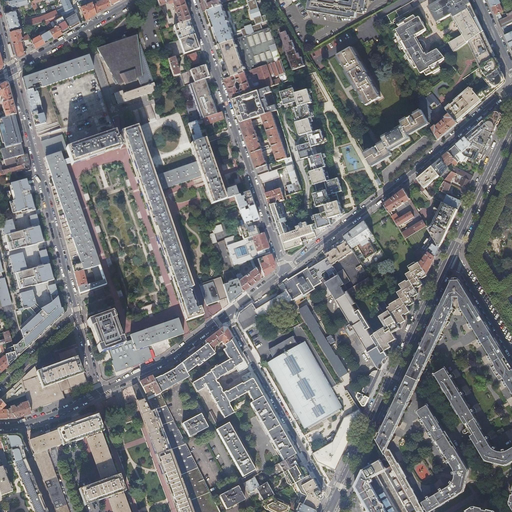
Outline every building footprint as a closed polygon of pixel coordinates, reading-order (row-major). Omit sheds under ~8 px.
[(20,6),(17,0),(8,0),(4,1),(7,8),(10,7),(11,9),(20,6)] [(30,0),(31,3),(33,8),(37,7),(35,2),(43,0),(30,0)] [(59,0),(63,8),(64,11),(73,8),(69,0),(59,0)] [(96,0),(97,2),(97,3),(93,4),(96,14),(105,9),(111,6),(109,0),(96,0)] [(156,0),(159,6),(160,5),(159,4),(166,0),(171,0),(172,1),(174,6),(172,7),(174,11),(175,11),(177,17),(176,17),(178,22),(187,18),(189,18),(185,7),(182,0),(156,0)] [(199,0),(200,2),(199,3),(201,10),(202,12),(204,11),(208,10),(218,7),(222,5),(220,0),(199,0)] [(350,0),(350,2),(336,0),(309,0),(307,11),(340,17),(341,15),(355,18),(356,13),(364,14),(366,0),(350,0)] [(440,0),(435,3),(435,4),(433,5),(433,4),(428,7),(430,12),(431,12),(432,14),(437,23),(439,21),(451,15),(452,14),(454,16),(452,17),(455,22),(458,28),(461,32),(462,32),(464,34),(462,35),(448,43),(450,46),(451,46),(452,48),(451,49),(453,52),(460,48),(469,41),(482,32),(467,6),(470,4),(468,0),(440,0)] [(487,0),(491,8),(495,16),(497,15),(503,12),(502,8),(500,4),(501,3),(499,0),(487,0)] [(81,7),(86,20),(91,17),(96,14),(93,4),(93,3),(92,3),(81,7)] [(511,6),(511,4),(504,7),(507,12),(506,12),(507,15),(510,13),(511,15),(508,16),(500,20),(498,21),(500,25),(504,35),(505,36),(510,33),(511,32),(511,6)] [(224,11),(222,5),(218,7),(208,10),(219,44),(231,40),(234,39),(232,34),(235,33),(233,27),(230,28),(228,23),(229,22),(229,21),(228,21),(226,18),(229,17),(227,10),(224,11)] [(64,11),(60,13),(61,14),(62,16),(74,11),(73,8),(64,11)] [(15,10),(4,13),(6,21),(9,30),(20,27),(15,10)] [(57,14),(56,10),(40,17),(26,20),(27,26),(34,24),(39,23),(43,22),(44,22),(50,19),(53,18),(58,15),(57,14)] [(64,20),(69,29),(80,23),(75,13),(64,20)] [(415,18),(413,15),(406,19),(400,23),(397,25),(399,28),(395,30),(397,33),(395,35),(397,37),(398,37),(400,42),(399,42),(403,49),(406,55),(410,61),(411,60),(414,65),(413,66),(414,69),(417,67),(420,74),(424,72),(426,76),(432,72),(439,68),(440,68),(438,65),(437,63),(444,59),(445,58),(437,49),(426,55),(425,53),(424,54),(415,38),(416,37),(415,35),(425,29),(426,29),(419,17),(415,18)] [(56,18),(54,19),(58,26),(62,33),(69,29),(64,20),(62,17),(56,19),(56,18)] [(187,18),(178,22),(173,23),(178,37),(192,33),(191,29),(193,29),(192,27),(190,22),(189,23),(187,18)] [(51,20),(50,19),(44,22),(47,27),(49,30),(51,34),(53,38),(62,33),(58,26),(56,27),(55,25),(52,27),(49,21),(51,20)] [(271,30),(270,27),(247,35),(234,39),(231,40),(219,44),(214,46),(216,51),(217,55),(231,61),(234,69),(229,71),(229,72),(224,74),(225,77),(225,79),(238,74),(245,72),(250,71),(251,70),(265,65),(281,60),(277,49),(276,46),(271,30)] [(20,31),(20,28),(9,31),(12,43),(22,41),(25,40),(30,38),(28,35),(22,37),(21,37),(20,32),(20,31)] [(40,35),(45,43),(52,39),(50,34),(51,34),(49,30),(40,35)] [(287,30),(280,33),(292,70),(304,66),(301,57),(300,57),(297,49),(295,49),(292,40),(290,41),(287,30)] [(192,33),(178,37),(180,41),(179,42),(182,52),(199,46),(195,36),(194,32),(192,33)] [(482,33),(482,32),(469,41),(474,52),(481,66),(494,57),(494,56),(488,44),(482,33)] [(484,32),(482,33),(488,44),(494,56),(495,56),(484,32)] [(40,35),(40,34),(31,40),(35,48),(45,43),(40,35)] [(137,45),(137,39),(136,35),(135,35),(136,39),(130,41),(130,39),(129,38),(128,38),(127,37),(126,37),(125,37),(125,36),(124,36),(124,37),(125,37),(124,38),(123,38),(122,39),(104,46),(105,50),(100,52),(97,48),(96,48),(99,52),(102,58),(101,58),(103,62),(104,61),(109,69),(108,70),(110,73),(111,72),(114,78),(112,79),(115,84),(117,83),(118,85),(120,84),(122,90),(114,93),(118,104),(156,91),(154,83),(153,83),(148,66),(143,53),(140,45),(137,45)] [(31,40),(30,38),(25,40),(28,53),(35,48),(31,40)] [(367,41),(364,43),(366,46),(369,45),(377,58),(381,56),(372,40),(368,42),(367,41)] [(22,41),(12,43),(16,56),(20,57),(26,54),(22,41)] [(163,45),(165,49),(168,60),(174,58),(171,49),(169,44),(163,45)] [(352,47),(337,55),(366,105),(373,101),(375,104),(377,103),(375,100),(380,97),(352,47)] [(187,69),(197,65),(195,61),(198,60),(195,50),(186,53),(190,64),(185,66),(186,69),(187,69)] [(231,61),(217,55),(219,61),(220,65),(224,74),(229,72),(229,71),(234,69),(231,61)] [(406,55),(405,56),(408,61),(413,66),(414,65),(411,60),(410,61),(406,55)] [(33,75),(22,78),(24,85),(25,91),(32,89),(35,89),(42,87),(93,70),(88,56),(81,59),(75,60),(60,66),(53,68),(33,75)] [(494,57),(481,66),(479,67),(481,70),(486,77),(486,78),(500,68),(499,67),(495,58),(494,57)] [(174,58),(168,60),(173,76),(174,76),(179,74),(177,68),(178,68),(178,67),(177,67),(174,58)] [(274,73),(275,76),(285,73),(282,64),(281,60),(265,65),(251,70),(250,71),(251,75),(256,74),(258,73),(262,84),(260,85),(260,87),(253,89),(253,90),(251,91),(245,72),(238,74),(225,79),(227,85),(229,89),(232,99),(241,97),(263,89),(270,87),(271,86),(272,86),(280,83),(279,79),(272,81),(270,75),(274,73)] [(205,66),(204,63),(197,65),(187,69),(189,75),(191,74),(193,80),(204,77),(208,75),(205,66)] [(505,80),(505,79),(502,73),(500,68),(486,78),(491,83),(489,85),(485,89),(484,87),(477,93),(478,94),(477,94),(482,99),(488,94),(489,96),(501,86),(504,83),(505,82),(505,81),(505,80)] [(288,81),(285,73),(275,76),(274,73),(270,75),(272,81),(279,79),(280,83),(288,81)] [(179,74),(174,76),(178,88),(184,86),(180,74),(179,74)] [(188,82),(200,117),(216,111),(211,97),(209,93),(207,94),(208,93),(209,93),(209,92),(208,91),(209,91),(204,77),(193,80),(188,82)] [(0,97),(1,97),(2,100),(1,100),(0,102),(3,111),(0,111),(0,118),(14,115),(16,114),(8,84),(4,83),(0,85),(0,97)] [(271,90),(270,87),(263,89),(241,97),(232,99),(236,111),(240,122),(249,119),(258,116),(260,116),(262,115),(268,113),(271,112),(277,110),(275,104),(268,107),(265,96),(265,94),(271,92),(271,90)] [(448,112),(449,113),(454,119),(456,121),(465,113),(482,99),(477,94),(478,94),(477,93),(477,92),(472,87),(471,88),(471,87),(458,98),(445,109),(447,110),(448,112)] [(315,215),(319,228),(325,226),(332,224),(330,218),(343,214),(339,201),(336,193),(342,191),(338,177),(328,181),(324,167),(326,166),(322,153),(314,155),(312,147),(325,143),(321,129),(314,131),(310,118),(312,117),(308,104),(312,102),(308,89),(295,93),(293,88),(280,92),(284,105),(297,101),(299,106),(295,108),(299,121),(296,122),(300,135),(308,133),(310,142),(297,146),(301,159),(309,157),(313,170),(310,171),(314,185),(315,185),(317,193),(314,194),(318,207),(319,207),(321,214),(315,215)] [(42,110),(41,108),(37,109),(36,106),(40,105),(36,92),(34,93),(32,89),(25,91),(31,113),(42,110)] [(418,103),(422,110),(426,118),(428,121),(431,118),(443,107),(442,105),(429,90),(427,92),(417,98),(420,102),(418,103)] [(443,107),(431,118),(434,121),(447,110),(445,109),(443,107)] [(42,110),(31,113),(35,126),(46,123),(42,110)] [(187,121),(194,142),(203,139),(197,122),(203,120),(204,123),(223,116),(221,110),(216,111),(200,117),(187,121)] [(384,141),(364,153),(369,162),(371,166),(392,154),(390,150),(410,138),(408,134),(429,123),(428,121),(426,118),(422,110),(395,125),(398,128),(382,137),(384,141)] [(499,112),(496,110),(485,120),(479,125),(483,129),(485,130),(493,134),(502,115),(499,112)] [(273,118),(271,112),(268,113),(262,115),(278,161),(284,159),(287,158),(285,152),(286,152),(284,148),(280,136),(279,133),(275,121),(274,118),(273,118)] [(432,129),(438,140),(449,131),(453,127),(458,123),(456,121),(454,119),(449,113),(446,117),(446,118),(444,120),(443,119),(441,121),(442,122),(436,127),(435,126),(432,128),(432,129)] [(21,144),(21,143),(22,143),(15,116),(14,116),(14,115),(0,118),(0,149),(1,149),(2,149),(20,144),(21,144)] [(249,119),(240,122),(243,128),(244,134),(248,145),(252,157),(253,159),(256,169),(263,166),(267,165),(266,161),(265,161),(263,153),(264,151),(270,149),(268,145),(263,146),(261,145),(260,143),(259,143),(258,141),(259,140),(255,130),(252,122),(253,122),(252,122),(253,121),(259,118),(258,116),(249,119)] [(468,154),(467,157),(479,163),(482,157),(485,152),(491,139),(493,134),(485,130),(483,129),(479,125),(476,127),(469,133),(467,135),(465,137),(472,146),(471,149),(470,149),(468,153),(468,154)] [(71,163),(66,150),(66,148),(62,135),(42,141),(44,150),(47,156),(45,157),(52,177),(51,177),(54,187),(52,187),(52,188),(60,218),(70,256),(80,293),(98,287),(107,315),(98,319),(91,322),(89,322),(88,320),(87,320),(90,328),(91,327),(90,327),(91,326),(98,345),(97,346),(97,345),(96,346),(99,353),(100,353),(99,351),(108,348),(116,367),(120,369),(134,364),(148,359),(152,357),(148,346),(151,344),(167,339),(183,333),(178,318),(182,317),(186,315),(188,318),(185,319),(186,320),(203,314),(202,313),(202,314),(197,302),(198,302),(198,301),(197,301),(192,286),(158,191),(165,188),(193,179),(201,176),(211,204),(225,199),(238,195),(235,186),(223,190),(205,138),(203,139),(194,142),(190,143),(195,162),(154,176),(136,127),(137,127),(137,126),(124,131),(120,132),(121,133),(122,132),(126,144),(125,145),(119,147),(120,149),(72,165),(71,163)] [(467,134),(467,135),(469,133),(476,127),(475,126),(474,126),(467,133),(467,134)] [(114,133),(66,150),(71,163),(119,147),(119,146),(118,143),(114,132),(114,133)] [(458,143),(455,145),(464,156),(467,157),(468,154),(468,153),(465,150),(468,148),(470,149),(471,149),(472,146),(465,137),(463,139),(458,143)] [(485,152),(482,157),(483,157),(485,156),(492,141),(492,139),(491,139),(485,152)] [(21,144),(20,144),(2,149),(1,149),(4,161),(5,160),(14,158),(21,156),(23,156),(24,155),(21,144)] [(455,145),(448,152),(457,163),(459,162),(461,164),(464,161),(466,163),(467,162),(473,164),(472,166),(477,168),(479,163),(467,157),(464,156),(455,145)] [(448,152),(440,158),(448,167),(450,166),(449,165),(452,162),(455,166),(458,163),(457,163),(448,152)] [(29,164),(27,154),(24,155),(23,156),(21,156),(22,162),(17,163),(18,167),(29,164)] [(287,158),(284,159),(287,166),(293,164),(291,156),(287,158)] [(440,158),(431,166),(439,174),(444,181),(452,171),(450,170),(448,167),(440,158)] [(0,171),(0,176),(25,170),(25,172),(31,171),(29,164),(18,167),(2,171),(0,171)] [(299,182),(293,164),(287,166),(292,184),(286,186),(287,188),(286,189),(288,195),(301,191),(299,182)] [(263,166),(256,169),(259,176),(270,172),(267,165),(263,166)] [(422,174),(416,179),(424,188),(431,181),(439,174),(431,166),(424,172),(422,174)] [(450,170),(452,171),(456,173),(457,174),(461,176),(462,177),(471,181),(474,175),(472,174),(471,176),(454,167),(450,170)] [(270,172),(259,176),(261,183),(280,177),(277,169),(270,172)] [(452,171),(444,181),(450,184),(456,173),(452,171)] [(458,184),(467,189),(471,181),(462,177),(460,180),(459,180),(458,181),(458,182),(459,183),(458,184)] [(28,185),(27,179),(10,183),(12,190),(6,192),(8,196),(12,195),(13,201),(14,204),(10,205),(12,214),(27,210),(28,212),(35,210),(28,185)] [(444,181),(438,189),(447,194),(451,184),(450,184),(444,181)] [(408,186),(404,189),(408,195),(412,191),(408,186)] [(277,202),(278,202),(277,201),(277,200),(279,199),(280,201),(281,201),(285,200),(281,188),(265,193),(267,199),(269,205),(277,202)] [(456,192),(464,196),(466,192),(458,188),(456,192)] [(395,196),(384,204),(398,227),(404,223),(414,217),(411,211),(399,218),(396,214),(394,215),(391,212),(402,205),(401,205),(404,203),(406,202),(408,201),(410,203),(412,202),(408,195),(404,189),(403,190),(395,196)] [(239,195),(238,195),(225,199),(226,203),(236,200),(239,211),(254,206),(251,199),(249,191),(243,194),(243,195),(240,197),(239,195)] [(448,194),(444,203),(458,210),(459,206),(462,201),(448,194)] [(277,202),(269,205),(271,210),(272,212),(273,218),(274,220),(275,222),(276,225),(278,230),(279,234),(280,236),(289,232),(286,226),(285,222),(287,221),(285,217),(284,218),(280,207),(278,207),(277,202)] [(433,225),(428,228),(432,235),(440,247),(444,239),(458,210),(444,203),(433,225)] [(255,210),(254,206),(239,211),(230,214),(231,217),(240,214),(244,225),(251,223),(259,220),(255,210)] [(37,219),(36,215),(29,217),(32,228),(27,229),(27,230),(17,233),(13,220),(4,222),(5,226),(1,227),(3,236),(5,236),(7,235),(11,251),(21,248),(21,249),(37,245),(37,244),(44,242),(37,219)] [(354,227),(344,235),(346,238),(352,249),(357,246),(362,255),(357,257),(362,265),(365,270),(386,257),(364,219),(354,227)] [(423,220),(402,233),(406,239),(427,226),(423,220)] [(316,237),(314,230),(312,225),(308,226),(307,222),(303,223),(302,222),(297,226),(298,229),(296,230),(291,231),(289,232),(280,236),(286,254),(292,255),(303,247),(299,236),(305,234),(307,240),(316,237)] [(251,223),(244,225),(239,227),(240,231),(243,240),(258,235),(256,229),(255,226),(254,226),(253,226),(252,226),(252,225),(251,223)] [(211,227),(213,233),(214,233),(223,230),(221,224),(211,227)] [(265,238),(263,233),(260,234),(258,235),(243,240),(236,243),(227,246),(233,266),(238,264),(246,261),(251,260),(253,259),(257,257),(259,256),(265,254),(270,252),(269,248),(265,238)] [(215,235),(208,238),(210,244),(217,242),(215,235)] [(432,235),(430,238),(429,237),(426,242),(427,243),(423,248),(425,249),(423,253),(425,254),(424,255),(425,256),(423,259),(420,256),(421,255),(417,249),(413,251),(413,252),(419,260),(427,274),(434,260),(436,256),(439,255),(439,253),(438,253),(439,250),(441,251),(441,249),(440,247),(432,235)] [(227,246),(236,243),(234,236),(224,239),(224,240),(227,246)] [(324,252),(327,255),(332,264),(336,262),(353,251),(352,249),(346,238),(328,249),(324,252)] [(217,243),(210,245),(217,266),(223,263),(217,243)] [(46,251),(45,247),(38,249),(42,266),(37,267),(37,268),(27,271),(25,264),(19,265),(18,262),(24,260),(22,253),(9,257),(14,274),(15,274),(17,273),(22,289),(31,286),(31,287),(47,283),(47,282),(54,280),(46,251)] [(275,266),(270,252),(265,254),(266,256),(258,259),(264,277),(273,270),(274,268),(275,266)] [(347,326),(350,332),(354,329),(378,368),(382,370),(388,357),(385,352),(382,353),(380,349),(382,347),(374,334),(372,336),(368,330),(371,328),(365,319),(360,310),(357,311),(353,305),(356,303),(351,296),(344,284),(350,281),(343,270),(337,273),(335,269),(332,264),(327,255),(323,257),(324,259),(312,266),(311,265),(307,267),(308,268),(288,279),(287,278),(282,282),(293,300),(303,294),(304,296),(308,293),(311,292),(315,289),(314,287),(322,283),(326,284),(351,324),(347,326)] [(238,282),(242,294),(255,284),(260,280),(253,259),(251,260),(254,269),(244,277),(240,273),(236,275),(237,279),(238,282)] [(389,310),(398,324),(405,320),(402,315),(410,311),(410,310),(407,306),(414,302),(411,297),(418,294),(418,293),(415,288),(423,284),(423,283),(420,279),(427,274),(419,260),(409,267),(411,270),(405,274),(409,279),(400,285),(402,289),(398,292),(400,296),(396,299),(397,301),(388,308),(389,310)] [(0,301),(2,307),(11,305),(4,278),(3,279),(1,273),(3,272),(0,261),(0,301)] [(348,290),(351,296),(373,283),(369,277),(348,290)] [(223,285),(221,278),(199,284),(206,305),(219,300),(216,291),(224,288),(223,285)] [(224,284),(223,285),(224,288),(227,298),(229,304),(235,299),(242,294),(238,282),(237,279),(236,279),(232,280),(227,282),(228,283),(224,284)] [(386,457),(417,511),(492,511),(486,510),(482,510),(475,508),(472,509),(466,511),(426,511),(427,511),(428,511),(429,511),(461,493),(464,490),(466,483),(467,479),(469,473),(468,469),(454,446),(453,447),(454,448),(444,453),(448,459),(445,461),(446,464),(447,464),(447,466),(450,464),(452,466),(454,469),(454,471),(454,472),(452,472),(453,474),(455,474),(455,476),(454,478),(454,480),(453,482),(451,481),(449,483),(451,484),(449,485),(444,489),(442,486),(439,487),(439,488),(438,489),(439,492),(431,497),(429,494),(426,495),(426,496),(425,497),(426,500),(423,502),(423,503),(424,506),(421,508),(418,502),(419,502),(417,498),(413,492),(414,491),(412,488),(410,485),(412,484),(409,479),(407,480),(406,477),(398,464),(396,461),(398,460),(396,455),(394,456),(390,450),(388,450),(387,448),(391,440),(393,436),(397,426),(399,422),(401,418),(407,405),(409,401),(414,391),(416,387),(419,380),(422,373),(424,369),(429,359),(431,355),(438,339),(440,340),(441,339),(442,339),(443,336),(440,335),(445,325),(447,326),(447,325),(448,325),(449,322),(447,321),(451,313),(453,309),(453,308),(451,307),(454,302),(454,299),(454,298),(459,297),(459,299),(459,302),(462,307),(460,308),(461,308),(463,312),(470,323),(472,327),(474,329),(479,339),(482,343),(489,355),(492,360),(493,362),(498,359),(499,361),(504,358),(505,356),(459,281),(455,281),(451,281),(447,289),(444,297),(440,306),(436,314),(432,322),(428,330),(427,333),(422,343),(417,354),(415,358),(412,364),(407,375),(401,387),(395,400),(390,412),(388,415),(386,419),(377,439),(376,440),(382,449),(386,457)] [(268,316),(293,300),(282,282),(280,283),(281,286),(279,287),(282,293),(254,311),(251,305),(239,315),(237,319),(244,330),(264,318),(268,316)] [(373,283),(351,296),(356,303),(360,310),(365,319),(382,308),(379,303),(383,300),(373,283)] [(43,333),(63,315),(56,288),(55,285),(48,286),(52,302),(50,304),(41,309),(40,309),(42,311),(40,312),(34,305),(32,300),(34,299),(32,290),(19,294),(23,308),(18,309),(18,311),(30,308),(37,315),(20,330),(23,339),(16,345),(12,346),(16,358),(31,344),(43,333)] [(216,291),(219,300),(227,298),(224,288),(216,291)] [(311,292),(308,293),(314,303),(316,301),(311,292)] [(40,309),(41,309),(36,304),(34,299),(32,300),(34,305),(40,312),(42,311),(40,309)] [(319,299),(316,301),(314,303),(311,304),(312,307),(321,302),(319,299)] [(299,309),(340,377),(348,372),(337,355),(336,355),(328,343),(329,342),(331,344),(335,341),(334,341),(335,340),(332,335),(331,336),(331,335),(326,337),(327,339),(326,339),(319,327),(320,327),(306,304),(299,309)] [(396,339),(392,333),(397,330),(400,328),(398,324),(389,310),(379,317),(385,327),(382,329),(377,332),(374,334),(382,347),(385,352),(388,357),(396,339)] [(278,332),(268,316),(264,318),(274,335),(278,332)] [(214,334),(204,341),(211,349),(221,342),(224,346),(224,345),(232,339),(226,328),(223,327),(214,334)] [(343,327),(334,332),(339,340),(348,334),(343,327)] [(272,360),(267,363),(304,428),(308,426),(309,428),(322,420),(324,422),(328,420),(327,418),(341,410),(340,408),(343,406),(305,341),(299,344),(298,342),(295,343),(291,336),(270,348),(274,355),(271,357),(272,360)] [(205,376),(191,383),(196,392),(204,388),(203,385),(204,384),(216,405),(224,418),(230,415),(233,413),(229,405),(228,403),(248,392),(249,394),(248,395),(253,402),(254,401),(262,397),(264,395),(261,390),(253,375),(251,373),(250,372),(242,377),(242,378),(245,383),(243,384),(241,384),(226,392),(226,391),(222,393),(221,391),(221,390),(219,386),(218,383),(217,383),(216,383),(215,381),(219,379),(219,378),(218,378),(233,369),(233,368),(235,367),(238,371),(240,372),(247,368),(248,366),(246,362),(236,345),(232,339),(224,345),(226,348),(223,350),(227,358),(228,358),(229,360),(217,367),(216,366),(214,367),(215,368),(210,371),(205,375),(205,376)] [(9,347),(12,346),(11,341),(6,343),(3,344),(8,363),(11,361),(12,360),(9,347)] [(191,351),(179,360),(181,363),(186,373),(197,365),(198,366),(202,363),(201,362),(203,360),(204,362),(214,354),(211,349),(204,341),(191,351)] [(21,379),(27,399),(27,402),(30,410),(64,398),(61,391),(58,381),(65,378),(69,388),(87,382),(84,374),(83,374),(74,348),(70,350),(62,353),(58,354),(62,364),(37,373),(35,366),(21,379)] [(511,370),(506,363),(501,366),(498,362),(499,361),(498,359),(493,362),(491,363),(493,366),(491,367),(498,378),(500,377),(501,379),(503,378),(508,375),(507,373),(511,370)] [(160,376),(153,379),(158,389),(160,393),(175,384),(178,382),(182,380),(188,377),(186,373),(181,363),(175,367),(175,368),(171,370),(166,373),(161,376),(160,376)] [(464,423),(467,424),(474,419),(475,417),(473,414),(476,412),(475,408),(474,409),(473,407),(470,409),(446,369),(445,368),(436,373),(435,375),(464,423)] [(511,369),(511,370),(507,373),(508,375),(503,378),(505,380),(501,382),(503,386),(504,386),(505,387),(508,385),(511,392),(511,397),(511,398),(511,400),(511,447),(508,450),(506,451),(505,451),(504,451),(503,452),(502,452),(501,452),(499,451),(497,451),(496,450),(495,450),(494,449),(493,448),(492,446),(488,441),(492,438),(490,435),(489,435),(488,434),(485,436),(482,431),(480,431),(473,435),(471,436),(484,459),(487,461),(494,463),(498,464),(504,465),(508,465),(511,462),(511,369)] [(340,378),(343,384),(351,380),(348,373),(340,378)] [(369,388),(371,384),(373,381),(375,377),(370,375),(365,386),(369,388)] [(151,376),(139,382),(144,392),(145,393),(148,392),(149,391),(148,389),(149,388),(150,390),(153,389),(155,396),(160,393),(158,389),(153,379),(151,376)] [(58,381),(61,391),(69,388),(65,378),(58,381)] [(0,398),(0,400),(5,406),(7,408),(27,399),(21,379),(12,388),(0,398)] [(136,401),(143,398),(136,384),(133,385),(131,386),(136,401)] [(143,398),(136,401),(176,511),(219,511),(213,499),(160,393),(155,396),(148,399),(151,406),(149,406),(151,410),(149,411),(143,398)] [(365,406),(369,398),(365,396),(365,398),(362,396),(363,395),(358,393),(356,396),(361,405),(362,406),(363,406),(365,406)] [(271,411),(262,397),(254,401),(253,402),(251,403),(258,416),(256,416),(259,420),(260,420),(267,432),(272,441),(273,444),(272,445),(275,449),(276,448),(283,461),(289,457),(294,454),(295,454),(285,437),(284,435),(284,434),(279,426),(271,411)] [(9,409),(7,410),(7,419),(15,419),(24,416),(31,414),(30,410),(27,402),(19,404),(19,406),(16,406),(17,408),(16,408),(15,406),(14,407),(14,406),(9,407),(9,409)] [(419,411),(418,412),(435,441),(437,442),(445,437),(446,435),(429,406),(427,406),(419,411)] [(362,412),(359,408),(344,417),(333,440),(322,447),(313,452),(319,462),(335,470),(340,460),(362,412)] [(362,411),(362,412),(340,460),(335,470),(336,470),(363,412),(362,411)] [(34,454),(33,454),(34,458),(35,460),(44,482),(50,480),(52,486),(47,488),(53,502),(59,500),(60,503),(65,501),(46,449),(53,447),(62,444),(63,446),(63,445),(86,437),(103,482),(80,490),(79,489),(78,489),(85,506),(85,505),(108,497),(113,511),(133,511),(98,416),(97,414),(97,415),(89,419),(58,430),(57,429),(57,430),(52,432),(48,434),(46,435),(30,441),(34,454)] [(200,414),(194,417),(188,420),(182,424),(189,437),(207,427),(200,414)] [(467,424),(469,427),(464,430),(464,431),(463,432),(464,434),(465,434),(466,434),(471,431),(473,435),(480,431),(482,429),(476,418),(474,419),(467,424)] [(229,422),(217,429),(242,476),(254,469),(249,460),(251,459),(248,456),(247,456),(237,437),(236,431),(234,432),(229,422)] [(0,434),(0,439),(3,449),(3,450),(3,451),(4,452),(9,451),(12,460),(18,463),(25,460),(31,459),(22,438),(22,437),(21,436),(20,435),(19,434),(18,434),(17,434),(1,434),(0,434)] [(445,437),(437,442),(444,453),(454,448),(453,447),(446,435),(445,437)] [(313,452),(322,447),(321,445),(316,447),(315,444),(316,443),(315,441),(309,444),(313,452)] [(376,452),(381,460),(386,457),(382,449),(378,451),(376,452)] [(289,457),(283,461),(281,462),(278,464),(281,469),(283,468),(285,471),(292,467),(299,463),(296,458),(294,454),(289,457)] [(380,460),(385,469),(409,511),(417,511),(386,457),(381,460),(380,460)] [(18,463),(13,464),(15,468),(14,468),(16,473),(17,472),(21,482),(20,482),(22,486),(23,486),(26,494),(25,495),(26,498),(28,498),(28,501),(28,502),(29,505),(30,505),(33,511),(46,511),(36,488),(25,460),(18,463)] [(377,474),(385,469),(380,460),(362,470),(358,477),(354,486),(369,511),(398,511),(379,478),(372,482),(372,480),(371,477),(377,474)] [(301,466),(299,463),(292,467),(285,471),(283,473),(285,477),(287,483),(288,484),(289,484),(290,486),(291,485),(298,481),(307,477),(306,475),(306,473),(305,471),(304,469),(303,468),(302,468),(301,466)] [(0,494),(0,496),(12,492),(11,488),(10,483),(9,484),(6,474),(5,469),(4,470),(3,467),(0,467),(0,494)] [(311,480),(308,476),(307,477),(298,481),(291,485),(298,497),(295,502),(298,503),(314,511),(315,511),(316,509),(317,508),(318,506),(319,504),(319,502),(320,500),(321,499),(322,498),(321,497),(321,496),(320,496),(319,495),(318,493),(318,494),(314,487),(315,487),(314,486),(315,485),(312,480),(311,480)] [(253,478),(245,482),(250,491),(254,489),(256,488),(259,486),(254,477),(253,478)] [(256,488),(260,495),(263,501),(272,496),(274,495),(273,494),(274,493),(274,492),(273,491),(272,490),(271,489),(270,488),(270,486),(270,485),(269,484),(267,483),(267,482),(259,486),(256,488)] [(231,507),(236,504),(244,499),(237,486),(219,495),(226,509),(231,507)] [(274,500),(272,496),(263,501),(265,505),(263,506),(265,509),(271,511),(274,511),(275,511),(274,511),(286,511),(289,507),(288,506),(288,505),(283,503),(283,501),(277,498),(274,500)] [(314,511),(298,503),(295,510),(296,510),(295,511),(315,511),(316,511),(315,511),(314,511)]
